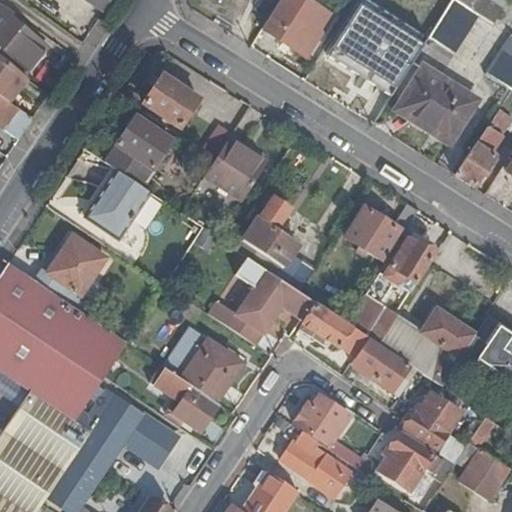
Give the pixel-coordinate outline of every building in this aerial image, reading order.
[(66,0),(85,0),(103,12),(111,0),(56,0),(63,5),(66,0)] [(278,0),(261,30),(305,58),(332,16),(305,0),(278,0)] [(353,0),(302,81),(324,95),(384,0),(353,0)] [(421,0),(350,111),(373,125),(429,36),(451,0),(421,0)] [(457,0),(451,0),(429,36),(455,53),(480,14),(457,0)] [(457,0),(480,14),(493,23),(506,0),(457,0)] [(15,16),(3,7),(0,12),(12,21),(15,16)] [(0,12),(0,58),(21,75),(44,47),(12,21),(0,12)] [(486,73),(511,89),(511,35),(486,73)] [(0,58),(0,97),(2,99),(8,103),(27,79),(21,75),(0,58)] [(450,143),(452,139),(476,102),(423,70),(400,107),(430,125),(428,129),(450,143)] [(198,99),(161,75),(142,105),(179,129),(198,99)] [(0,122),(5,126),(2,130),(18,141),(32,119),(8,103),(2,99),(0,97),(0,122)] [(498,111),(454,177),(473,188),(494,157),(490,153),(500,137),(500,136),(511,120),(498,111)] [(133,117),(102,163),(115,172),(139,187),(170,141),(133,117)] [(227,140),(229,137),(216,128),(200,153),(213,162),(227,140)] [(265,164),(227,140),(213,162),(203,178),(241,202),(265,164)] [(139,187),(115,172),(84,218),(117,241),(149,194),(139,187)] [(282,268),(290,256),(297,246),(277,232),(291,210),(272,198),(257,219),(256,219),(241,241),(256,252),(249,260),(273,276),(280,267),(282,268)] [(411,221),(416,212),(406,205),(392,227),(362,208),(344,238),(357,247),(355,251),(363,256),(366,252),(380,261),(399,230),(403,234),(411,221)] [(378,346),(397,316),(379,306),(393,284),(408,294),(434,253),(418,243),(425,231),(411,221),(403,234),(402,235),(406,238),(381,277),(379,276),(366,297),(364,296),(352,315),(346,324),(351,328),(367,339),(378,346)] [(43,269),(34,282),(73,308),(106,258),(73,235),(48,272),(43,269)] [(241,241),(234,251),(245,258),(249,260),(256,252),(241,241)] [(286,285),(301,262),(290,256),(282,268),(280,267),(273,276),(286,285)] [(216,304),(207,316),(253,347),(279,307),(299,321),(312,302),(299,293),(286,285),(273,276),(249,260),(245,258),(233,275),(253,288),(234,316),(216,304)] [(299,293),(313,270),(301,262),(286,285),(299,293)] [(34,282),(19,272),(8,264),(0,275),(0,372),(30,393),(73,422),(81,411),(103,377),(125,344),(73,308),(34,282)] [(364,296),(365,295),(354,288),(341,309),(352,315),(364,296)] [(355,356),(367,339),(351,328),(350,330),(313,306),(302,325),(337,348),(340,345),(355,356)] [(461,355),(472,337),(436,313),(423,333),(397,316),(378,346),(408,366),(417,372),(440,388),(461,355)] [(473,338),(472,337),(461,355),(511,387),(511,333),(486,317),(473,338)] [(188,328),(160,368),(214,404),(240,364),(188,328)] [(408,366),(378,346),(367,339),(355,356),(353,359),(349,366),(399,399),(409,384),(401,379),(408,366)] [(353,359),(355,356),(340,345),(337,348),(353,359)] [(160,368),(159,367),(148,383),(179,404),(172,414),(199,433),(217,406),(214,404),(160,368)] [(30,393),(0,372),(0,392),(21,406),(30,393)] [(87,415),(81,411),(73,422),(88,431),(88,432),(91,433),(115,398),(104,390),(87,415)] [(73,422),(30,393),(21,406),(0,436),(0,511),(35,511),(40,505),(44,499),(42,499),(63,469),(88,431),(73,422)] [(459,413),(428,393),(415,414),(412,413),(403,428),(436,448),(459,413)] [(318,442),(327,448),(349,415),(317,394),(307,410),(303,407),(291,424),(302,431),(318,442)] [(177,438),(115,398),(91,433),(48,500),(66,511),(76,511),(121,444),(157,467),(177,438)] [(479,449),(490,429),(493,424),(484,418),(468,442),(479,449)] [(498,434),(501,429),(493,424),(490,429),(498,434)] [(314,449),(318,442),(302,431),(294,444),(292,442),(280,460),(307,479),(307,481),(332,497),(338,488),(348,494),(357,480),(348,473),(348,472),(314,449)] [(453,464),(434,452),(432,456),(400,434),(390,450),(392,451),(378,472),(409,492),(424,469),(441,482),(453,464)] [(474,456),(479,449),(468,442),(463,449),(474,456)] [(509,469),(479,449),(474,456),(458,482),(487,501),(502,479),(503,479),(509,469)] [(283,511),(296,491),(267,472),(240,511),(283,511)] [(166,511),(148,499),(139,511),(166,511)] [(397,511),(378,499),(369,511),(397,511)]
